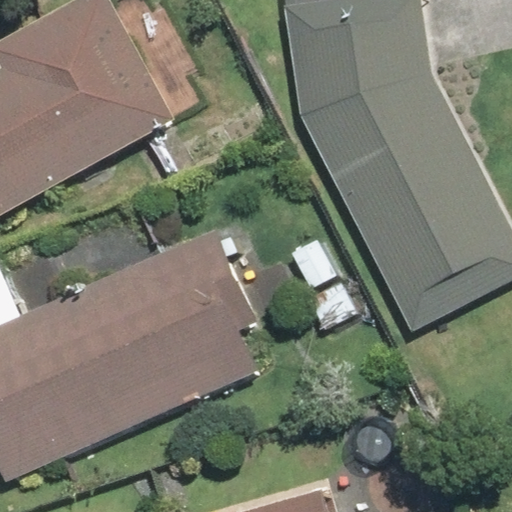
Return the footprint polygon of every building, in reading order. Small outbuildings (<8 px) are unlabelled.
[(0,232),(226,117),(166,0),(104,0),(5,51),(18,77),(0,85),(0,232)] [(298,0),(315,125),(421,336),(511,288),(511,212),(445,82),(433,0),(298,0)] [(282,323),(244,221),(35,317),(7,264),(0,266),(0,450),(12,483),(264,386),(245,337),(282,323)] [(356,282),(319,304),(345,347),(382,325),(356,282)] [(343,511),(340,500),(292,511),(343,511)]
